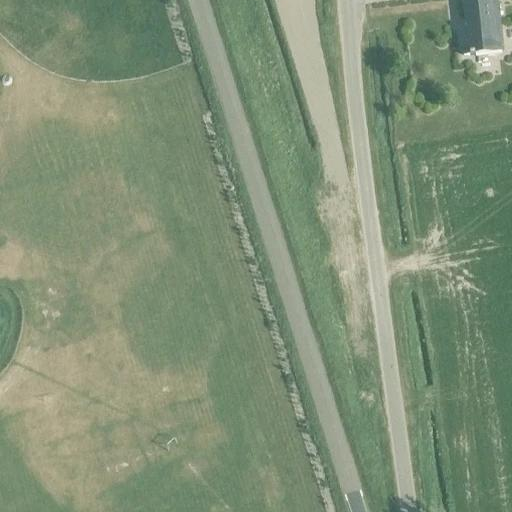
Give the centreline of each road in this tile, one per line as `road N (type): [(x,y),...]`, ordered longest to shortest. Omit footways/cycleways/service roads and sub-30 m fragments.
road 1 (unclassified): [(356,511),(194,0)]
road 2 (unclassified): [(406,511),(345,0)]
